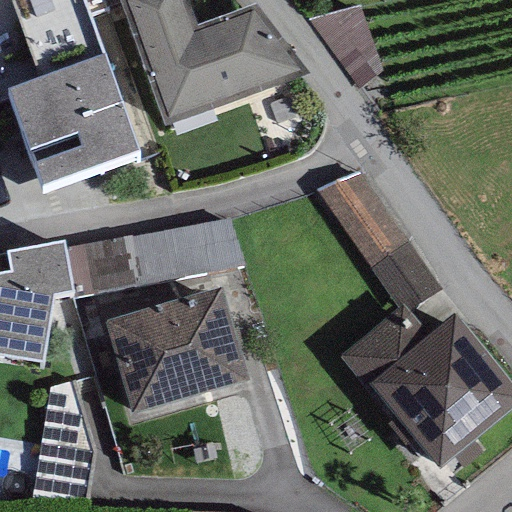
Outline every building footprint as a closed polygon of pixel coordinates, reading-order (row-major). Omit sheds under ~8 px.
[(0,0),(0,108),(4,107),(104,72),(78,0),(0,0)] [(181,0),(131,0),(116,6),(164,140),(306,89),(254,18),(194,37),(181,0)] [(359,15),(308,23),(358,91),(384,79),(359,15)] [(104,72),(4,107),(41,208),(141,172),(104,72)] [(10,287),(0,288),(0,368),(42,376),(53,309),(72,306),(63,257),(6,266),(10,287)] [(223,302),(104,333),(129,428),(248,397),(223,302)] [(366,398),(370,395),(439,480),(511,421),(511,395),(455,326),(429,347),(402,315),(339,366),(366,398)] [(74,388),(48,393),(31,503),(88,502),(95,457),(74,388)]
